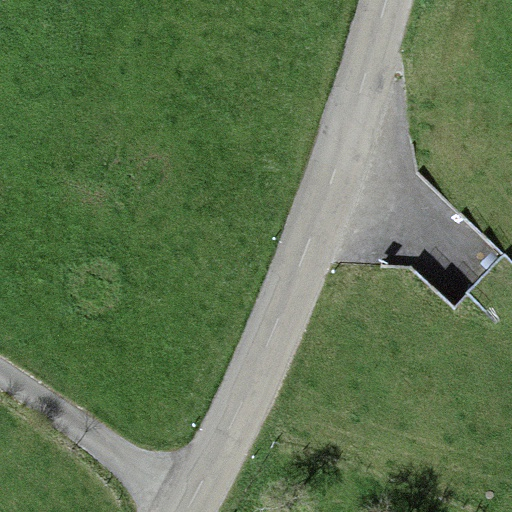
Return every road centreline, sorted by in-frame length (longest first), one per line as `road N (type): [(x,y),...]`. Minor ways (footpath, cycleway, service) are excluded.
road 1 (tertiary): [(383,0),(337,194),(191,511)]
road 2 (track): [(193,509),(0,386)]
